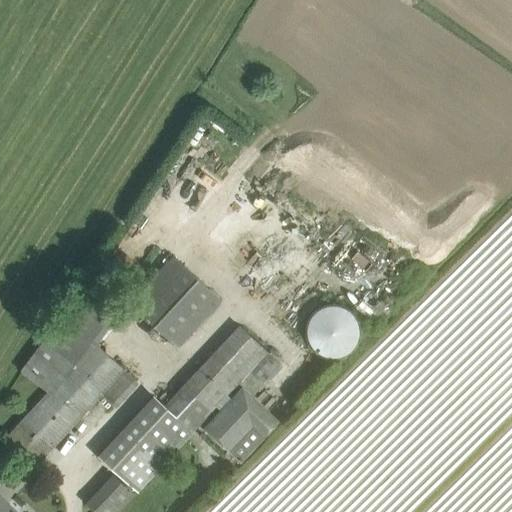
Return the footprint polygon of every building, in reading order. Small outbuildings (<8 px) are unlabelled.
[(224,198),(202,234),(212,241),(234,204),(224,198)] [(178,346),(221,300),(173,253),(129,302),(178,346)] [(93,342),(95,344),(127,304),(90,275),(20,370),(49,390),(93,342)] [(315,349),(318,352),(324,354),(331,356),(338,356),(345,354),(352,349),(357,342),(359,335),(358,328),(357,321),(354,315),(348,309),(342,305),(335,304),(328,304),(321,306),(315,309),(310,316),(307,322),(306,330),(308,338),(311,345),(315,349)] [(208,414),(233,389),(268,350),(239,323),(164,404),(151,394),(97,454),(138,492),(208,414)] [(10,432),(0,443),(0,449),(15,463),(24,471),(26,474),(40,459),(100,392),(114,405),(135,381),(95,344),(93,342),(49,390),(10,432)] [(229,449),(252,425),(264,436),(278,421),(242,388),(205,427),(229,449)] [(85,502),(95,511),(118,511),(135,493),(111,472),(85,502)] [(15,511),(0,498),(0,511),(15,511)]
